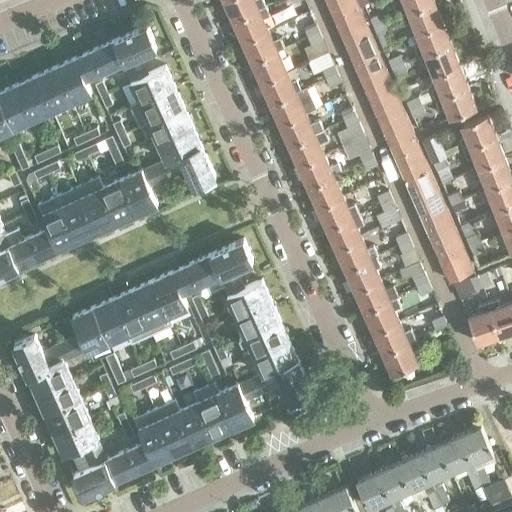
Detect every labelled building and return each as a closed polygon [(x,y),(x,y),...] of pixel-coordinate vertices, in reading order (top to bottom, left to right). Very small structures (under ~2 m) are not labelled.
[(225,0),(234,18),(260,7),(266,4),(263,0),(225,0)] [(370,31),(356,0),(347,0),(332,7),(347,41),(370,31)] [(443,20),(435,0),(432,0),(408,9),(403,11),(402,12),(406,22),(412,20),(417,30),(443,20)] [(404,0),(408,9),(432,0),(404,0)] [(269,27),(260,7),(234,18),(243,39),(269,27)] [(309,36),(320,31),(316,21),(311,9),(290,18),(296,32),(305,28),(309,36)] [(374,24),(386,19),(383,11),(370,16),(374,24)] [(386,19),(374,24),(377,33),(390,28),(386,19)] [(419,55),(421,54),(425,52),(452,41),(443,20),(417,30),(421,42),(415,44),(419,55)] [(148,72),(147,72),(139,52),(157,44),(148,23),(115,38),(125,58),(124,59),(133,78),(133,79),(148,72)] [(274,38),(269,27),(243,39),(252,60),(278,48),(279,49),(285,46),(280,35),(274,38)] [(310,59),(329,51),(320,31),(309,36),(311,43),(304,46),(310,59)] [(370,31),(347,41),(362,75),(385,65),(370,31)] [(125,58),(115,38),(82,52),(92,73),(124,59),(125,58)] [(433,73),(460,62),(452,41),(425,52),(421,54),(425,65),(430,63),(433,73)] [(279,49),(278,48),(252,60),(262,81),(288,69),(279,49)] [(329,51),(310,59),(310,60),(309,60),(314,72),(322,68),(326,77),(338,71),(334,63),(329,51)] [(392,66),(404,61),(401,53),(389,58),(392,66)] [(56,65),(71,99),(92,90),(85,76),(86,76),(77,55),(56,65)] [(404,61),(392,66),(396,74),(408,69),(404,61)] [(436,97),(442,94),(468,83),(460,62),(433,73),(438,85),(432,87),(436,97)] [(133,79),(133,78),(131,79),(140,99),(130,103),(130,104),(175,84),(166,63),(147,72),(148,72),(133,79)] [(52,108),(71,99),(56,65),(36,73),(52,108)] [(385,65),(362,75),(377,109),(400,99),(385,65)] [(271,101),(301,88),(297,77),(292,79),(288,69),(262,81),(271,101)] [(330,86),(342,81),(338,71),(326,77),(330,86)] [(32,117),(52,108),(36,73),(16,82),(32,117)] [(101,93),(108,90),(103,78),(95,82),(101,93)] [(0,89),(0,98),(12,126),(32,117),(16,82),(0,89)] [(477,106),(468,83),(442,94),(436,97),(440,107),(446,105),(450,116),(477,106)] [(175,84),(130,104),(139,123),(184,103),(175,84)] [(301,88),(271,101),(280,123),(307,111),(315,107),(306,86),(302,88),(301,88)] [(108,90),(101,93),(106,105),(113,102),(108,90)] [(356,113),(347,92),(331,100),(337,113),(341,111),(344,118),(356,113)] [(410,108),(422,102),(418,94),(407,99),(409,105),(410,108)] [(0,131),(12,126),(0,98),(0,131)] [(400,99),(377,109),(392,143),(415,133),(400,99)] [(422,102),(410,108),(414,116),(426,110),(422,102)] [(184,103),(139,123),(140,124),(149,120),(158,139),(193,123),(184,103)] [(307,111),(280,123),(290,143),(323,128),(319,118),(311,122),(307,111)] [(464,147),(471,144),(497,134),(489,112),(463,122),(467,134),(460,137),(464,147)] [(343,144),(365,134),(358,118),(357,117),(356,113),(344,118),(347,126),(337,130),(343,144)] [(119,133),(126,130),(121,118),(113,121),(119,133)] [(193,123),(158,139),(167,158),(201,143),(193,123)] [(97,125),(85,130),(89,138),(100,132),(97,125)] [(328,138),(323,128),(290,143),(299,164),(325,152),(320,142),(328,138)] [(89,138),(85,130),(74,136),(77,143),(89,138)] [(131,141),(126,130),(119,133),(124,145),(131,141)] [(415,133),(392,143),(406,177),(430,167),(415,133)] [(111,151),(119,147),(113,134),(105,137),(111,151)] [(363,162),(375,157),(370,146),(365,134),(343,144),(349,157),(359,153),(363,162)] [(497,134),(471,144),(464,147),(467,157),(475,154),(480,165),(506,155),(497,134)] [(85,146),(88,153),(100,148),(97,141),(85,146)] [(20,142),(11,145),(16,154),(24,150),(20,142)] [(58,143),(46,148),(49,155),(61,150),(58,143)] [(167,158),(160,160),(167,175),(187,166),(195,184),(216,175),(201,143),(167,158)] [(88,153),(85,146),(73,151),(76,159),(88,153)] [(125,161),(119,147),(111,151),(117,165),(125,161)] [(433,160),(445,155),(441,147),(430,152),(433,160)] [(49,155),(46,148),(34,153),(38,161),(49,155)] [(24,150),(16,154),(22,168),(30,164),(24,150)] [(334,173),(342,169),(338,161),(331,164),(325,152),(299,164),(308,184),(334,173)] [(445,155),(433,160),(437,168),(448,163),(445,155)] [(481,189),(488,186),(511,176),(511,171),(506,155),(480,165),(484,176),(476,179),(481,189)] [(375,157),(363,162),(366,168),(378,163),(375,157)] [(57,158),(45,164),(49,171),(61,166),(57,158)] [(167,175),(160,160),(143,168),(142,166),(122,176),(138,210),(158,201),(150,183),(167,175)] [(49,171),(45,164),(34,169),(37,176),(49,171)] [(430,167),(406,177),(421,211),(445,202),(430,167)] [(14,183),(21,180),(16,168),(8,172),(14,183)] [(318,205),(344,193),(334,173),(308,184),(318,205)] [(138,210),(122,176),(103,184),(98,174),(98,175),(118,219),(138,210)] [(98,175),(78,183),(98,228),(118,219),(98,175)] [(511,176),(488,186),(496,207),(511,201),(511,176)] [(98,228),(78,183),(58,192),(78,237),(98,228)] [(381,202),(393,197),(389,189),(377,194),(381,202)] [(451,202),(463,197),(459,189),(448,194),(451,202)] [(78,237),(58,192),(38,201),(49,225),(48,226),(57,246),(78,237)] [(349,205),(344,193),(318,205),(327,226),(359,211),(355,202),(349,205)] [(26,211),(33,208),(28,196),(21,199),(26,211)] [(382,226),(402,218),(396,205),(393,197),(381,202),(384,209),(376,213),(382,226)] [(463,197),(451,202),(455,210),(467,205),(463,197)] [(511,225),(511,201),(496,207),(504,228),(511,225)] [(445,202),(421,211),(431,234),(455,224),(445,202)] [(33,208),(26,211),(31,223),(39,219),(33,208)] [(364,222),(359,211),(327,226),(336,247),(362,235),(358,225),(364,222)] [(399,244),(411,239),(407,230),(402,218),(382,226),(380,227),(386,241),(396,236),(399,244)] [(0,222),(0,272),(19,264),(5,232),(1,223),(1,222),(0,222)] [(455,224),(431,234),(443,262),(466,252),(455,224)] [(19,225),(5,232),(19,264),(52,249),(43,228),(24,236),(19,225)] [(470,244),(481,239),(478,231),(466,236),(470,244)] [(367,246),(362,235),(336,247),(346,267),(376,254),(378,253),(374,243),(367,246)] [(244,237),(212,251),(226,283),(230,292),(230,293),(245,286),(244,285),(235,266),(254,257),(244,237)] [(411,239),(399,244),(402,251),(400,252),(406,266),(420,259),(414,246),(411,239)] [(481,239),(470,244),(473,252),(485,247),(481,239)] [(226,283),(212,251),(179,266),(188,287),(207,279),(212,290),(226,283)] [(474,269),(466,252),(443,262),(451,279),(474,269)] [(381,265),(376,254),(346,267),(355,288),(381,276),(377,267),(381,265)] [(417,285),(429,280),(420,259),(406,266),(400,268),(404,277),(412,274),(417,285)] [(152,278),(172,323),(173,322),(169,313),(188,304),(182,290),(183,289),(173,269),(152,278)] [(480,273),(484,285),(492,282),(487,270),(480,273)] [(477,288),(484,285),(480,273),(471,276),(470,276),(454,282),(461,297),(478,291),(477,288)] [(386,287),(381,276),(355,288),(364,309),(397,294),(399,293),(394,283),(386,287)] [(230,293),(230,292),(228,293),(237,313),(272,297),(262,277),(244,285),(245,286),(230,293)] [(152,278),(133,287),(153,332),(172,323),(152,278)] [(429,280),(417,285),(421,293),(432,288),(429,280)] [(153,332),(133,287),(113,296),(133,340),(153,332)] [(197,307),(205,304),(199,292),(192,295),(197,307)] [(374,330),(400,318),(395,308),(401,305),(397,294),(364,309),(374,330)] [(133,340),(113,296),(93,305),(109,339),(128,331),(132,341),(133,340)] [(281,317),(272,297),(237,313),(246,333),(281,317)] [(499,297),(489,300),(500,334),(511,329),(511,299),(501,303),(499,297)] [(500,334),(489,300),(478,304),(480,310),(468,314),(477,341),(500,334)] [(205,304),(197,307),(203,319),(210,316),(205,304)] [(109,339),(93,305),(73,314),(81,332),(64,340),(70,355),(88,347),(88,349),(109,339)] [(444,314),(432,319),(435,327),(447,321),(444,314)] [(281,317),(246,333),(255,352),(289,337),(281,317)] [(405,329),(400,318),(374,330),(383,350),(415,336),(411,326),(405,329)] [(70,355),(64,340),(44,349),(35,331),(15,340),(29,372),(64,357),(70,355)] [(215,347),(223,343),(217,332),(210,335),(215,347)] [(420,346),(415,336),(383,350),(393,372),(419,360),(414,349),(420,346)] [(255,352),(263,371),(264,372),(298,357),(289,337),(255,352)] [(194,339),(182,344),(185,351),(197,346),(194,339)] [(443,343),(445,352),(457,348),(455,339),(443,343)] [(223,343),(215,347),(221,358),(228,355),(223,343)] [(185,351),(182,344),(170,349),(174,357),(185,351)] [(207,365),(215,361),(209,347),(201,351),(207,365)] [(112,368),(120,364),(114,351),(106,354),(112,368)] [(182,360),(185,367),(197,362),(193,354),(182,360)] [(73,376),(64,357),(29,372),(38,392),(73,376)] [(154,357),(143,362),(146,369),(158,364),(154,357)] [(264,372),(263,371),(257,374),(264,389),(284,380),(292,398),(313,389),(298,357),(264,372)] [(185,367),(182,360),(170,365),(173,372),(185,367)] [(222,375),(215,361),(207,365),(214,378),(222,375)] [(146,369),(143,362),(131,367),(134,375),(146,369)] [(126,378),(120,364),(112,368),(118,382),(126,378)] [(105,386),(112,382),(107,370),(100,374),(105,386)] [(154,372),(142,378),(145,385),(157,380),(154,372)] [(264,389),(257,374),(240,382),(239,380),(219,389),(215,379),(214,380),(234,424),(255,415),(246,397),(264,389)] [(73,376),(38,392),(47,412),(82,396),(73,376)] [(145,385),(142,378),(130,383),(134,390),(145,385)] [(214,380),(195,388),(215,433),(234,424),(214,380)] [(112,382),(105,386),(110,397),(118,394),(112,382)] [(215,433),(195,388),(194,389),(198,399),(180,407),(175,397),(195,442),(215,433)] [(82,396),(47,412),(56,431),(90,416),(82,396)] [(175,397),(155,406),(175,451),(195,442),(175,397)] [(175,451),(155,406),(135,415),(145,439),(154,460),(175,451)] [(123,425),(130,422),(125,410),(117,413),(123,425)] [(90,416),(56,431),(65,452),(83,444),(83,443),(97,436),(98,437),(100,436),(90,416)] [(130,422),(123,425),(128,437),(135,433),(130,422)] [(460,433),(483,484),(491,480),(484,464),(497,458),(494,451),(482,423),(460,433)] [(475,487),(483,484),(460,433),(440,442),(452,469),(465,464),(475,487)] [(83,443),(83,444),(92,463),(74,471),(83,492),(115,478),(106,457),(107,457),(98,437),(97,436),(83,443)] [(139,442),(107,457),(106,457),(115,478),(149,463),(139,442)] [(432,478),(435,486),(442,502),(449,499),(439,475),(452,469),(440,442),(420,451),(432,478)] [(420,451),(399,459),(411,487),(432,478),(420,451)] [(400,501),(397,493),(411,487),(399,459),(379,468),(391,496),(394,504),(397,511),(406,511),(401,501),(400,501)] [(379,468),(358,478),(370,505),(391,496),(379,468)] [(511,493),(511,492),(505,476),(488,483),(489,483),(484,485),(491,502),(511,493)] [(354,511),(359,510),(347,483),(326,493),(334,511),(354,511)] [(435,486),(427,489),(434,505),(442,502),(435,486)] [(334,511),(326,493),(305,502),(309,511),(334,511)] [(309,511),(305,502),(285,511),(309,511)]
